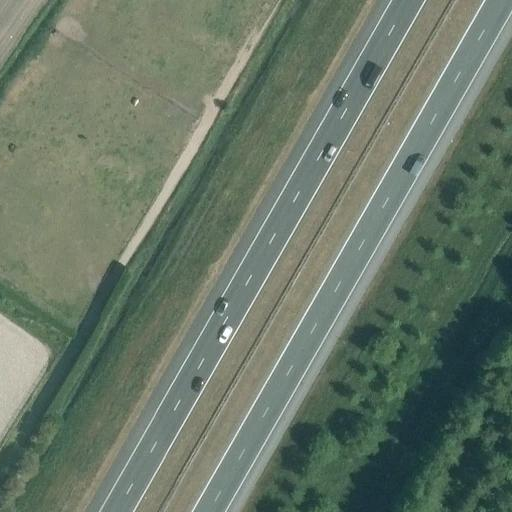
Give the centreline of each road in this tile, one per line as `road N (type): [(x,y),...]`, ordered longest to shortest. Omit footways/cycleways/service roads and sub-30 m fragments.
road 1 (motorway): [(208,511),(503,0)]
road 2 (motorway): [(407,0),(115,511)]
